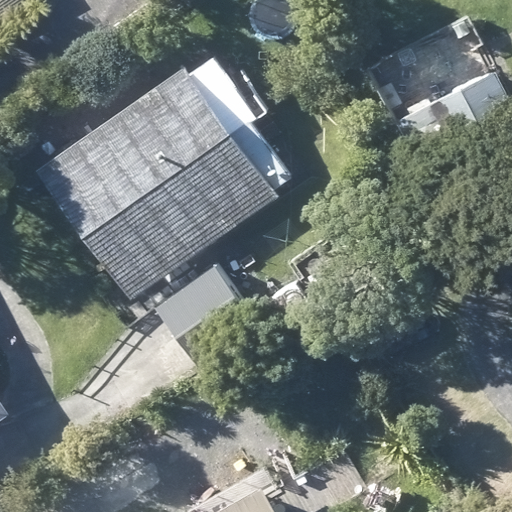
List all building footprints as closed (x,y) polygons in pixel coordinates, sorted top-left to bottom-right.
[(0,0),(0,13),(18,0),(0,0)] [(49,166),(136,293),(284,191),(278,182),(296,171),(218,57),(200,70),(196,65),(49,166)] [(420,112),(403,121),(431,170),(511,125),(511,90),(500,68),(473,84),(420,112)] [(253,297),(220,256),(160,304),(193,346),(253,297)] [(256,488),(249,475),(246,470),(193,500),(196,506),(199,511),(287,511),(270,481),(256,488)]
